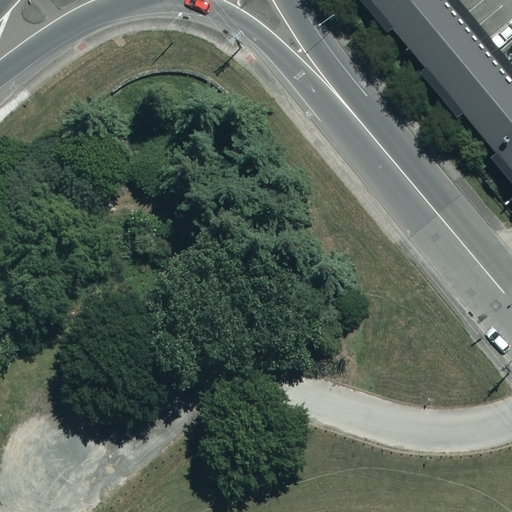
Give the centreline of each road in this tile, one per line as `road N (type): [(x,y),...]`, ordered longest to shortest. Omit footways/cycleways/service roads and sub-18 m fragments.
road 1 (tertiary): [(322,79),(511,302)]
road 2 (tertiary): [(205,0),(322,79)]
road 3 (secondary): [(123,0),(0,45)]
